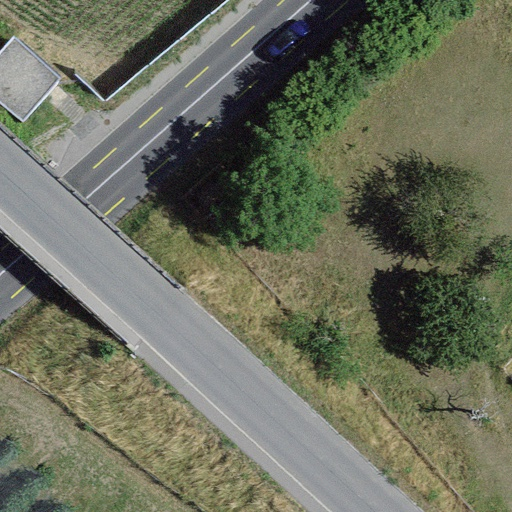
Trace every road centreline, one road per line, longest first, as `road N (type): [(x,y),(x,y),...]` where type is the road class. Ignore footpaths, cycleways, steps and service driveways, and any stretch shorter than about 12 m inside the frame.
road 1 (unclassified): [(373,511),(0,179)]
road 2 (secondary): [(305,0),(0,272)]
